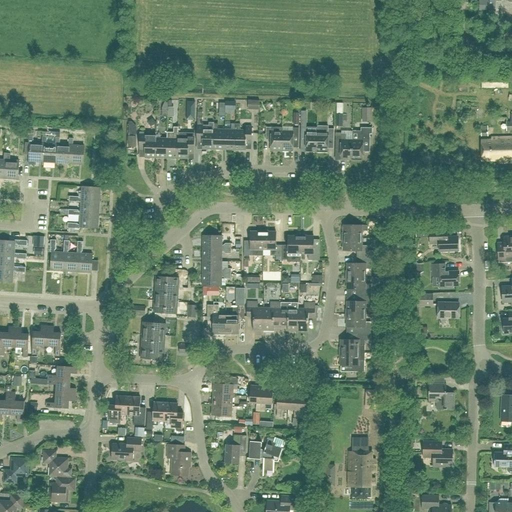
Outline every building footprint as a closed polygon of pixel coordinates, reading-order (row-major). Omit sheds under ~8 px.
[(479,0),(479,10),(495,10),(495,1),(479,0)] [(248,100),(248,110),(259,110),(259,100),(248,100)] [(214,150),(215,124),(211,124),(211,130),(204,130),(204,126),(203,126),(203,121),(197,121),(197,143),(202,143),(202,149),(203,149),(214,150)] [(225,150),(225,130),(219,130),(219,124),(215,124),(214,150),(225,150)] [(236,150),(236,124),(231,124),(231,130),(225,130),(225,150),(236,150)] [(252,144),(252,140),(253,127),(247,127),(247,131),(240,131),(240,124),(236,124),(236,150),(247,151),(247,144),(252,144)] [(179,159),(180,132),(178,132),(178,127),(173,127),(173,139),(168,139),(168,158),(179,159)] [(283,151),(283,131),(283,128),(267,127),(267,140),(272,140),(272,151),(283,151)] [(335,129),(329,129),(329,132),(323,132),(323,127),(318,127),(318,132),(318,152),(328,153),(328,149),(334,149),(335,129)] [(299,148),(299,128),(294,128),(294,132),(283,131),(283,151),(294,152),(294,148),(299,148)] [(353,139),(353,160),(363,161),(363,152),(370,152),(371,135),(373,135),(373,128),(361,128),(361,134),(359,134),(359,140),(353,139)] [(318,152),(318,132),(308,132),(308,129),(302,129),(302,141),(307,141),(306,152),(318,152)] [(195,154),(196,136),(189,136),(189,133),(180,132),(179,159),(190,159),(190,154),(195,154)] [(157,158),(157,135),(158,133),(153,133),(153,138),(147,138),(147,134),(141,134),(141,147),(146,147),(146,158),(157,158)] [(29,142),(30,142),(29,166),(36,166),(36,162),(42,162),(44,143),(42,143),(33,142),(33,135),(29,135),(29,142)] [(157,135),(157,158),(168,158),(168,139),(162,138),(162,135),(157,135)] [(341,156),(341,160),(353,160),(353,139),(347,139),(347,135),(342,135),(342,136),(337,136),(336,156),(341,156)] [(42,136),(42,143),(44,143),(42,162),(56,163),(57,144),(55,144),(55,143),(46,143),(46,136),(42,136)] [(128,136),(128,147),(136,147),(137,136),(128,136)] [(69,144),(59,144),(60,137),(56,137),(55,143),(55,144),(57,144),(56,163),(69,164),(70,145),(69,145),(69,144)] [(69,137),(69,144),(69,145),(70,145),(69,164),(83,164),(84,145),(73,145),(73,138),(69,137)] [(511,138),(491,139),(491,142),(481,142),(481,161),(500,160),(500,163),(511,162),(511,138)] [(4,153),(4,159),(5,160),(4,178),(18,179),(19,160),(8,160),(8,153),(4,153)] [(69,201),(81,202),(81,200),(100,201),(101,187),(82,186),(81,197),(79,197),(79,196),(69,196),(69,201)] [(68,215),(80,215),(80,213),(99,214),(100,201),(81,200),(81,202),(81,211),(79,211),(79,210),(69,209),(68,215)] [(80,229),(80,227),(98,228),(99,214),(80,213),(80,215),(80,224),(78,224),(78,223),(68,222),(68,228),(80,229)] [(343,238),(361,239),(362,231),(368,231),(368,225),(344,225),(343,238)] [(439,251),(458,251),(458,237),(447,237),(447,230),(430,231),(430,244),(439,243),(439,251)] [(263,250),(263,232),(250,232),(250,241),(244,241),(244,256),(255,256),(255,250),(263,250)] [(282,260),(282,245),(276,245),(276,232),(263,232),(263,250),(270,250),(270,256),(276,256),(276,260),(282,260)] [(222,245),(222,244),(222,236),(203,236),(203,249),(231,249),(231,248),(241,248),(241,236),(234,236),(234,240),(231,240),(231,243),(225,243),(223,245),(222,245)] [(287,262),(301,262),(301,254),(301,236),(288,236),(288,245),(282,245),(282,260),(287,260),(287,262)] [(320,240),(314,240),(314,236),(301,236),(301,254),(308,254),(308,260),(320,260),(320,240)] [(511,236),(503,237),(504,247),(498,247),(499,263),(511,262),(511,236)] [(357,257),(371,258),(371,251),(367,251),(367,246),(361,246),(361,239),(343,238),(343,251),(357,251),(357,257)] [(15,239),(14,241),(0,240),(0,253),(14,255),(14,252),(15,244),(17,244),(17,245),(27,245),(27,240),(15,239)] [(66,252),(64,251),(55,251),(55,249),(56,249),(56,239),(51,239),(50,251),(52,251),(51,269),(65,270),(66,252)] [(77,252),(68,252),(69,250),(70,250),(70,240),(65,239),(64,251),(66,252),(65,270),(78,271),(79,252),(77,252)] [(79,252),(78,271),(92,272),(93,253),(82,253),(82,251),(83,251),(84,241),(78,240),(77,252),(79,252)] [(225,254),(231,253),(231,249),(203,249),(202,261),(221,261),(222,252),(223,252),(225,254)] [(26,253),(14,252),(14,255),(0,253),(0,267),(13,268),(14,266),(14,257),(16,257),(16,258),(26,259),(26,253)] [(347,277),(365,277),(365,269),(371,269),(371,258),(357,257),(357,263),(347,263),(347,277)] [(221,261),(202,261),(202,273),(230,274),(230,270),(221,269),(221,261)] [(453,286),(459,286),(459,271),(445,272),(445,264),(432,264),(432,278),(439,278),(439,288),(453,287),(453,286)] [(25,266),(14,266),(13,268),(0,267),(0,280),(13,281),(13,270),(15,270),(15,271),(25,272),(25,266)] [(230,274),(202,273),(202,286),(221,286),(221,280),(230,280),(230,274)] [(314,283),(315,273),(307,273),(306,282),(314,283)] [(155,276),(155,289),(166,289),(167,277),(155,276)] [(166,289),(178,290),(179,278),(167,277),(166,289)] [(356,296),(371,296),(371,284),(365,284),(365,277),(347,277),(347,289),(356,290),(356,296)] [(511,279),(511,280),(511,286),(502,287),(503,303),(511,302),(511,279)] [(155,289),(154,300),(166,301),(166,289),(155,289)] [(177,302),(178,290),(166,289),(166,301),(177,302)] [(418,305),(432,306),(433,295),(418,295),(418,305)] [(371,296),(356,296),(356,302),(347,302),(347,315),(365,315),(365,307),(371,307),(371,296)] [(153,313),(165,314),(166,301),(154,300),(153,313)] [(176,314),(177,302),(166,301),(165,314),(176,314)] [(263,331),(263,308),(257,308),(257,302),(246,302),(246,317),(253,317),(253,330),(263,331)] [(280,317),(281,302),(270,302),(270,308),(263,308),(263,331),(274,331),(274,317),(280,317)] [(297,331),(298,303),(292,303),(281,302),(280,317),(287,318),(287,331),(297,331)] [(298,303),(297,331),(308,331),(308,318),(314,318),(315,303),(304,303),(304,309),(298,309),(298,303)] [(459,318),(459,303),(438,303),(438,318),(459,318)] [(195,317),(196,306),(188,305),(187,317),(195,317)] [(225,334),(225,315),(218,315),(219,305),(207,305),(207,319),(212,319),(212,334),(225,334)] [(225,315),(225,334),(238,335),(238,319),(244,319),(244,306),(233,306),(232,315),(225,315)] [(145,315),(145,307),(133,307),(133,315),(145,315)] [(365,315),(347,315),(347,328),(356,328),(356,335),(371,335),(371,323),(365,323),(365,315)] [(511,318),(503,319),(504,334),(511,333),(511,318)] [(143,323),(142,335),(153,336),(154,323),(143,323)] [(153,336),(165,336),(166,324),(154,323),(153,336)] [(47,346),(48,326),(40,326),(40,332),(33,332),(32,354),(37,354),(38,345),(47,346)] [(48,326),(47,346),(56,346),(55,356),(60,356),(61,334),(54,333),(55,327),(48,326)] [(1,333),(0,353),(0,355),(5,356),(5,347),(14,347),(15,328),(9,327),(9,334),(1,333)] [(15,328),(14,347),(23,348),(23,357),(27,357),(29,335),(21,334),(22,328),(15,328)] [(142,335),(141,347),(153,347),(153,336),(142,335)] [(371,335),(356,335),(356,341),(341,340),(340,353),(358,354),(358,346),(364,346),(365,341),(371,341),(371,335)] [(164,348),(165,336),(153,336),(153,347),(164,348)] [(191,354),(191,346),(179,345),(179,353),(191,354)] [(140,359),(152,360),(153,347),(141,347),(140,359)] [(164,360),(164,348),(153,347),(152,360),(164,360)] [(358,354),(340,353),(340,366),(349,366),(349,372),(364,372),(364,361),(358,361),(358,354)] [(48,380),(70,381),(70,374),(77,374),(77,367),(58,366),(57,375),(48,375),(48,380)] [(228,378),(227,384),(214,383),(213,394),(233,396),(233,385),(238,385),(238,378),(228,378)] [(70,381),(48,380),(47,385),(57,385),(56,394),(75,395),(76,389),(69,388),(70,381)] [(454,410),(454,393),(448,393),(446,391),(446,384),(429,384),(428,401),(435,401),(437,403),(437,410),(454,410)] [(260,412),(262,387),(251,386),(250,403),(256,404),(256,412),(260,412)] [(262,387),(260,412),(265,412),(265,404),(272,405),(273,387),(262,387)] [(365,390),(365,408),(380,408),(380,390),(365,390)] [(0,401),(0,420),(3,421),(3,414),(10,415),(11,392),(7,392),(6,401),(0,401)] [(11,392),(10,415),(17,415),(17,421),(24,422),(25,402),(16,401),(16,392),(11,392)] [(288,410),(289,393),(278,392),(277,417),(281,417),(281,410),(288,410)] [(298,418),(300,393),(289,393),(288,410),(294,411),(294,418),(298,418)] [(300,393),(298,418),(303,419),(303,411),(310,411),(311,394),(300,393)] [(75,395),(56,394),(56,403),(46,403),(46,408),(69,409),(69,401),(75,402),(75,395)] [(233,396),(213,394),(212,405),(232,406),(233,396)] [(128,415),(129,397),(117,396),(116,406),(111,406),(110,423),(121,424),(121,414),(128,415)] [(511,396),(502,396),(501,421),(511,421),(511,396)] [(129,397),(128,415),(134,415),(134,424),(145,425),(146,408),(141,407),(141,398),(129,397)] [(165,421),(166,404),(154,403),(154,413),(148,412),(147,429),(153,430),(153,425),(157,425),(158,425),(158,421),(165,421)] [(166,404),(165,421),(177,422),(176,431),(182,431),(183,414),(178,414),(178,404),(166,404)] [(232,406),(212,405),(212,416),(231,417),(232,406)] [(135,427),(135,437),(143,437),(144,434),(144,431),(144,428),(135,427)] [(245,457),(245,452),(246,436),(234,435),(233,445),(226,445),(225,463),(238,464),(239,456),(245,457)] [(141,451),(142,439),(128,438),(127,445),(113,444),(113,459),(133,460),(134,451),(141,451)] [(249,458),(252,459),(260,460),(260,461),(263,461),(262,477),(263,477),(264,471),(273,472),(273,473),(274,473),(274,463),(278,463),(282,449),(275,446),(276,444),(268,441),(265,447),(261,447),(261,441),(250,441),(249,458)] [(424,458),(433,458),(433,466),(453,466),(453,451),(441,450),(442,443),(425,442),(424,458)] [(511,444),(506,445),(506,453),(494,452),(494,467),(507,467),(507,468),(507,470),(508,471),(509,471),(510,472),(511,473),(511,444)] [(191,462),(192,453),(185,453),(185,446),(168,445),(167,458),(172,459),(171,475),(188,476),(189,462),(191,462)] [(56,477),(72,478),(72,468),(69,468),(69,458),(57,457),(57,451),(43,450),(42,464),(49,465),(49,476),(56,477)] [(371,452),(355,452),(349,452),(349,486),(353,486),(353,497),(371,497),(371,483),(375,483),(375,478),(371,478),(371,471),(375,471),(375,459),(371,459),(371,452)] [(29,478),(30,459),(11,458),(10,470),(4,469),(3,483),(17,484),(17,478),(29,478)] [(332,467),(319,466),(319,477),(329,477),(329,479),(332,479),(332,467)] [(72,478),(56,477),(56,483),(50,483),(49,502),(68,503),(69,486),(76,486),(76,478),(72,478)] [(490,481),(490,490),(500,490),(501,482),(490,481)] [(0,511),(16,511),(17,508),(24,509),(24,495),(10,494),(10,501),(0,499),(0,511)] [(451,511),(451,505),(439,505),(439,496),(422,495),(422,509),(430,509),(429,511),(451,511)] [(295,510),(296,497),(281,496),(280,503),(267,502),(266,511),(289,511),(289,510),(295,510)] [(497,501),(497,503),(489,503),(489,511),(507,511),(508,503),(508,499),(501,499),(499,499),(497,501)]
